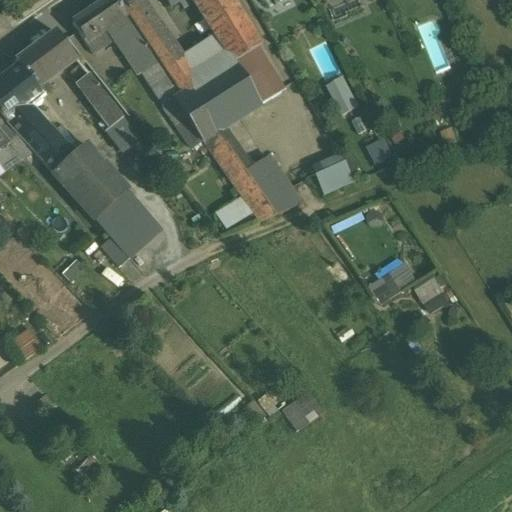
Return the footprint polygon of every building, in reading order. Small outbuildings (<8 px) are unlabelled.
[(115,0),(108,0),(82,18),(81,17),(71,23),(84,43),(126,15),(115,0)] [(198,85),(144,4),(150,0),(115,0),(126,15),(146,46),(158,63),(181,97),(198,85)] [(163,0),(170,9),(183,0),(163,0)] [(243,21),(229,0),(189,0),(215,37),(194,50),(211,77),(231,63),(260,106),(282,92),(255,51),(257,50),(239,23),(243,21)] [(146,46),(126,15),(84,43),(92,56),(113,42),(112,41),(116,39),(128,58),(146,46)] [(53,32),(15,64),(16,66),(36,89),(44,82),(74,57),(53,32)] [(146,46),(128,58),(140,75),(158,63),(146,46)] [(158,63),(140,75),(163,109),(174,102),(181,97),(158,63)] [(181,97),(174,102),(192,129),(202,144),(223,131),(260,106),(231,63),(211,77),(198,85),(181,97)] [(16,66),(0,79),(0,116),(8,126),(28,109),(42,97),(36,89),(16,66)] [(122,120),(90,79),(77,89),(108,130),(108,131),(122,120)] [(50,90),(44,82),(36,89),(42,97),(50,90)] [(352,91),(340,95),(346,113),(358,109),(352,91)] [(192,129),(174,102),(163,109),(181,136),(192,129)] [(51,136),(28,109),(8,126),(31,153),(51,136)] [(137,139),(122,120),(108,131),(108,130),(104,133),(119,153),(137,139)] [(31,153),(8,126),(0,132),(0,138),(7,146),(20,162),(31,153)] [(248,169),(223,131),(202,144),(228,182),(248,169)] [(70,159),(51,136),(31,153),(50,175),(70,159)] [(377,165),(392,157),(384,141),(368,150),(377,165)] [(145,143),(128,155),(134,163),(150,151),(145,143)] [(70,159),(50,175),(92,224),(127,194),(86,146),(70,159)] [(306,152),(317,176),(345,162),(342,154),(324,163),(316,147),(306,152)] [(296,203),(265,157),(248,169),(228,182),(258,229),(296,203)] [(324,195),(356,185),(349,165),(318,175),(324,195)] [(127,194),(92,224),(108,244),(125,262),(160,233),(127,194)] [(371,213),(367,219),(367,226),(373,228),(379,228),(383,223),(382,217),(377,213),(371,213)] [(359,215),(332,228),(335,236),(363,222),(359,215)] [(125,262),(108,244),(100,250),(117,269),(125,262)] [(375,276),(379,283),(401,268),(397,262),(375,276)] [(379,283),(369,289),(381,307),(416,284),(404,266),(401,268),(379,283)] [(433,279),(413,292),(425,309),(444,297),(433,279)] [(444,297),(425,309),(430,317),(449,304),(444,297)] [(459,308),(453,306),(449,317),(455,319),(459,308)] [(347,329),(335,336),(340,344),(352,337),(347,329)] [(27,331),(8,345),(22,364),(41,350),(27,331)] [(253,336),(247,342),(248,351),(252,357),(261,357),(268,352),(268,343),(262,336),(253,336)] [(413,337),(406,342),(415,355),(422,350),(413,337)] [(270,391),(256,404),(266,414),(280,402),(270,391)] [(308,396),(281,414),(296,434),(322,415),(308,396)] [(253,404),(244,410),(255,425),(264,419),(253,404)]
